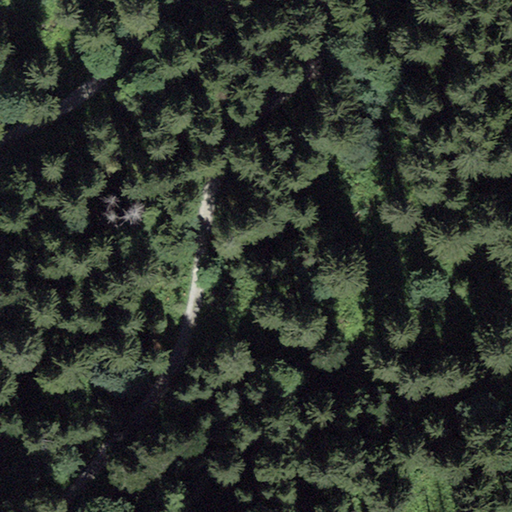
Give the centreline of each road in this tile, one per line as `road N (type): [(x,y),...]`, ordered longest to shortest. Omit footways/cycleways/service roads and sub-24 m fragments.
road 1 (track): [(323,0),(298,81),(249,132),(220,195),(186,353),(54,511)]
road 2 (track): [(0,130),(91,77),(175,0)]
